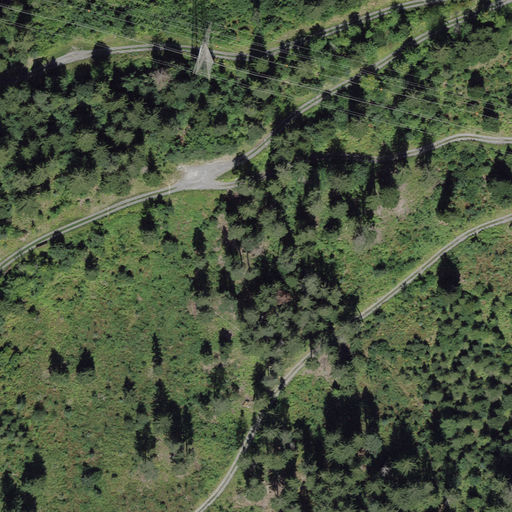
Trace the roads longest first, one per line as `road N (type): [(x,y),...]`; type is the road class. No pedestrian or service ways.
road 1 (track): [(507,0),(440,27),(311,102),(232,165),(50,235),(0,266)]
road 2 (track): [(0,85),(125,48),(261,54),(431,0)]
road 3 (track): [(511,216),(459,238),(303,361),(197,511)]
road 4 (track): [(194,181),(237,184),(310,159),(384,158),(459,136),(511,140)]
